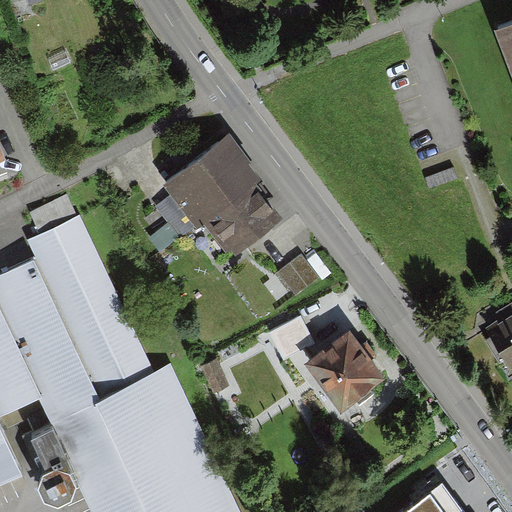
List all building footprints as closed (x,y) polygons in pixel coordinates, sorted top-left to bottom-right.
[(511,15),(496,21),(511,63),(511,15)] [(48,57),(53,68),(71,61),(66,50),(48,57)] [(253,156),(229,126),(164,178),(173,189),(155,203),(172,225),(190,211),(198,221),(204,216),(261,171),(251,158),(253,156)] [(266,177),(261,171),(204,216),(228,246),(232,242),(236,247),(282,211),(260,182),(266,177)] [(75,209),(67,191),(30,209),(38,227),(75,209)] [(36,251),(0,267),(0,476),(23,465),(0,411),(43,388),(56,413),(31,423),(47,456),(43,460),(39,473),(45,486),(59,492),(71,485),(77,472),(96,511),(242,511),(170,360),(154,368),(80,211),(28,235),(36,251)] [(198,221),(190,211),(172,225),(181,236),(198,221)] [(278,270),(296,293),(320,275),(302,251),(278,270)] [(507,355),(511,363),(511,298),(496,308),(500,315),(486,323),(492,332),(486,336),(500,359),(507,355)] [(283,356),(316,340),(302,312),(270,328),(283,356)] [(385,371),(350,322),(306,354),(342,403),(355,393),(360,400),(375,389),(370,382),(385,371)] [(217,355),(201,362),(214,390),(230,383),(217,355)] [(466,511),(442,477),(393,511),(466,511)]
